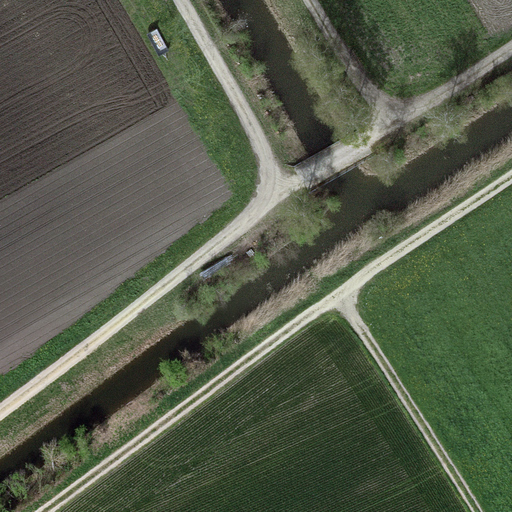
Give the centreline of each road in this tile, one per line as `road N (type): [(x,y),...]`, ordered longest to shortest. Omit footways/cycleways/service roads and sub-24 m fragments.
road 1 (track): [(511,48),(279,206),(0,417)]
road 2 (track): [(511,192),(343,295),(473,511)]
road 3 (track): [(60,511),(343,295)]
road 4 (track): [(154,0),(272,212)]
road 5 (track): [(311,0),(385,133)]
